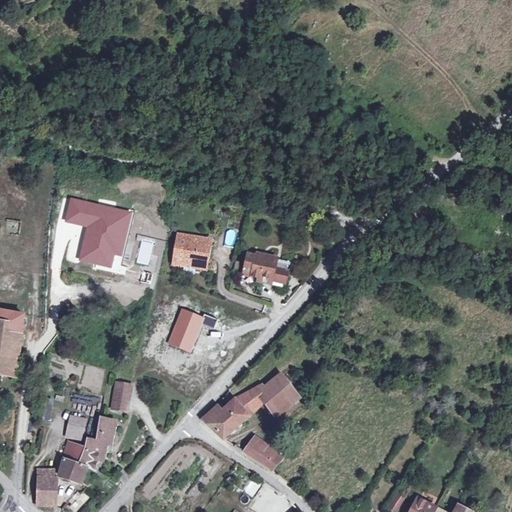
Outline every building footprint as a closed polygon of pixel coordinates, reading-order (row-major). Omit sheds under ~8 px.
[(187,241),(178,239),(175,258),(194,262),(193,266),(203,268),(204,260),(209,260),(212,245),(207,244),(206,244),(197,243),(198,239),(188,237),(187,241)] [(261,276),(273,278),(285,281),(286,281),(287,275),(286,275),(288,265),(276,263),(277,258),(265,256),(264,258),(248,255),(243,274),(261,278),(261,276)] [(261,276),(261,278),(260,281),(272,283),(284,286),(285,281),(273,278),(261,276)] [(56,277),(48,277),(47,292),(54,292),(56,277)] [(0,333),(21,337),(25,315),(0,310),(0,333)] [(21,337),(0,333),(0,375),(15,378),(21,337)] [(258,389),(236,399),(224,409),(222,407),(220,408),(218,406),(211,411),(202,420),(221,439),(247,416),(251,414),(266,400),(277,414),(299,396),(281,374),(260,391),(258,389)] [(128,412),(132,386),(117,384),(112,409),(128,412)] [(43,418),(50,418),(52,399),(44,399),(43,418)] [(69,415),(63,437),(81,442),(86,419),(69,415)] [(99,453),(105,455),(108,445),(111,445),(116,422),(101,418),(97,442),(88,440),(86,449),(68,443),(65,458),(60,476),(82,484),(87,469),(88,469),(96,471),(98,460),(99,453)] [(264,450),(252,442),(243,453),(256,461),(264,450)] [(280,464),(267,453),(259,462),(273,471),(280,464)] [(53,478),(36,478),(36,505),(55,507),(56,478),(53,478)] [(392,510),(401,498),(396,495),(388,508),(392,510)] [(454,511),(442,511),(417,498),(410,511),(471,511),(458,505),(454,511)] [(186,499),(178,511),(185,511),(192,502),(186,499)]
